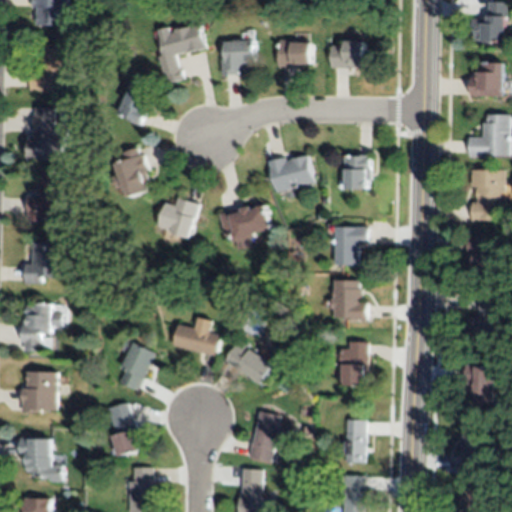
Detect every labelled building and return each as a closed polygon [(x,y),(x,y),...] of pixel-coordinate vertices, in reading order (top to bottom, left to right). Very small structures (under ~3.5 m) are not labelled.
[(67,0),(67,23),(38,22),(38,5),(32,5),(32,0),(67,0)] [(507,4),(506,40),(482,40),(475,40),(475,33),(472,33),(472,19),(482,19),(482,17),(487,17),(487,5),(487,3),(507,3),(507,4)] [(201,25),(208,48),(198,52),(197,50),(188,52),(177,56),(182,70),(183,70),(186,79),(171,84),(168,75),(165,77),(159,58),(164,56),(160,43),(162,42),(158,30),(169,28),(171,34),(175,33),(174,31),(191,26),(191,28),(201,25)] [(331,66),(333,45),(346,46),(347,37),(366,39),(364,65),(348,63),(347,67),(331,66)] [(225,40),(254,38),(256,68),(237,69),(237,72),(223,73),(222,58),(226,58),(225,40)] [(279,67),(280,50),(281,50),(281,40),(293,40),(293,42),(313,43),(313,64),(305,64),(305,67),(279,67)] [(68,47),(67,91),(30,90),(30,70),(44,71),(44,55),(46,55),(46,46),(68,47)] [(470,96),(470,77),(480,78),(480,64),(505,64),(505,90),(498,90),(498,97),(470,96)] [(120,112),(132,83),(153,92),(150,100),(153,101),(143,124),(136,121),(137,119),(120,112)] [(35,107),(55,107),(54,126),(66,127),(66,159),(29,159),(29,135),(34,135),(35,107)] [(510,156),(470,155),(471,137),(483,138),(483,123),(488,123),(488,116),(511,116),(510,156)] [(117,163),(127,159),(125,154),(138,149),(141,155),(145,154),(151,171),(147,172),(151,182),(147,183),(149,191),(130,198),(128,190),(125,190),(117,163)] [(278,193),(270,162),(287,158),(287,161),(308,155),(316,183),(278,193)] [(345,155),(371,155),(371,180),(369,180),(368,190),(348,189),(349,171),(344,171),(345,155)] [(62,171),(62,199),(67,199),(66,212),(45,211),(45,220),(28,220),(28,212),(26,212),(27,195),(40,196),(40,170),(62,171)] [(501,220),(474,220),(474,202),(478,202),(478,188),(473,188),(473,171),(505,171),(505,194),(502,194),(501,220)] [(191,236),(172,231),(159,228),(166,202),(176,205),(179,198),(201,204),(197,219),(196,218),(191,236)] [(221,215),(228,213),(228,211),(232,211),(232,214),(243,212),(242,209),(253,206),(254,210),(260,209),(260,207),(267,205),(274,230),(257,234),(259,237),(236,242),(234,235),(226,237),(221,215)] [(371,227),(371,244),(360,244),(360,265),(337,265),(337,227),(371,227)] [(498,247),(497,267),(488,267),(488,269),(474,268),(475,253),(468,253),(469,235),(486,236),(486,246),(498,247)] [(34,241),(65,242),(65,253),(68,253),(67,265),(64,265),(64,276),(43,275),(43,283),(26,282),(26,264),(34,265),(34,241)] [(336,280),(361,281),(360,288),(363,288),(363,303),(369,303),(369,321),(346,320),(346,318),(335,317),(336,309),(333,309),(334,299),(335,299),(336,280)] [(508,342),(497,341),(496,345),(470,344),(471,340),(468,339),(469,325),(470,325),(470,317),(481,318),(482,293),(509,294),(508,318),(511,318),(511,328),(509,328),(508,342)] [(27,349),(27,342),(24,342),(24,321),(29,321),(29,305),(41,305),(41,302),(55,302),(55,310),(64,310),(64,324),(54,324),(54,331),(44,331),(44,350),(27,349)] [(176,346),(181,327),(223,338),(218,357),(176,346)] [(139,391),(122,382),(128,370),(124,368),(130,354),(122,351),(128,337),(136,342),(158,352),(139,391)] [(227,361),(242,338),(252,344),(246,353),(249,354),(252,350),(275,365),(261,385),(227,361)] [(369,374),(366,374),(365,386),(345,386),(345,367),(342,367),(342,349),(351,349),(351,342),(370,342),(369,374)] [(496,406),(474,404),(475,394),(472,394),(473,385),(466,385),(468,366),(498,367),(496,406)] [(60,371),(59,408),(42,407),(42,412),(23,412),(24,386),(30,387),(31,370),(60,371)] [(272,464),(250,458),(253,443),(254,443),(262,412),(282,417),(279,429),(290,431),(286,446),(276,443),(272,464)] [(141,438),(137,439),(140,451),(120,457),(115,437),(119,436),(115,422),(135,416),(141,438)] [(365,463),(347,462),(349,421),(367,421),(365,463)] [(484,469),(460,468),(462,422),(486,423),(484,469)] [(53,437),(53,463),(65,463),(65,482),(52,482),(52,475),(33,474),(33,472),(27,472),(27,456),(21,456),(22,436),(53,437)] [(152,511),(128,511),(128,482),(134,482),(134,468),(154,468),(154,484),(151,484),(152,511)] [(260,511),(238,511),(239,494),(242,494),(243,469),(263,470),(260,511)] [(286,477),(287,469),(294,471),(293,478),(286,477)] [(343,511),(345,476),(365,476),(364,511),(343,511)] [(459,511),(460,482),(483,482),(483,511),(459,511)] [(51,497),(50,511),(26,511),(26,496),(51,497)]
